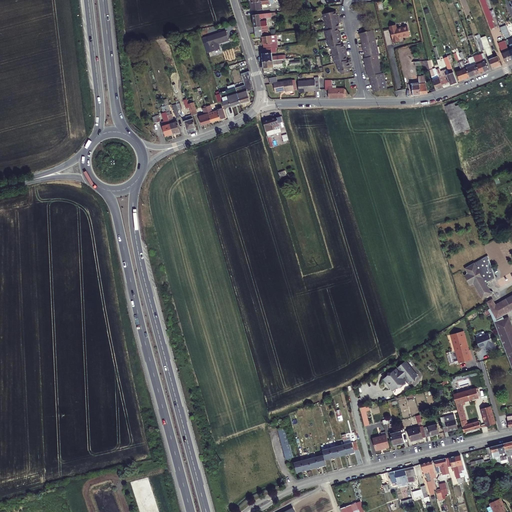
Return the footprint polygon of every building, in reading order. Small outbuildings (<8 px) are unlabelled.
[(268,4),(271,4),(270,0),(268,0),(250,3),(251,11),(263,9),(263,8),(269,7),(268,4)] [(479,0),(491,30),(495,29),(493,21),(494,21),(485,0),(479,0)] [(337,16),(336,11),(323,14),(327,31),(325,31),(329,48),(331,47),(335,64),(337,63),(339,72),(341,71),(342,75),(350,73),(348,65),(350,64),(349,61),(347,61),(346,56),(348,56),(346,49),(344,49),(343,44),(342,45),(341,40),(342,40),(341,32),(339,33),(338,28),(340,28),(338,23),(340,23),(339,15),(337,16)] [(272,13),(253,16),(255,26),(261,26),(268,25),(268,20),(261,21),(260,17),(272,16),(272,13)] [(255,26),(256,36),(261,35),(271,34),(270,25),(268,25),(261,26),(255,26)] [(396,25),(390,26),(394,43),(400,41),(399,38),(410,36),(408,25),(397,28),(396,25)] [(506,26),(500,29),(503,36),(504,36),(506,40),(511,38),(506,26)] [(379,55),(373,30),(360,34),(361,37),(362,37),(364,46),(363,46),(365,54),(366,53),(367,58),(366,58),(367,63),(365,63),(367,72),(369,71),(370,77),(372,77),(372,80),(371,81),(373,88),(374,88),(375,92),(388,90),(384,74),(382,74),(377,56),(379,55)] [(225,31),(217,34),(220,44),(228,41),(225,31)] [(217,34),(202,39),(206,53),(218,50),(216,45),(220,44),(217,34)] [(271,34),(261,35),(262,43),(276,41),(275,34),(271,34)] [(485,51),(483,47),(481,40),(476,42),(480,52),(485,51)] [(507,65),(511,63),(511,59),(510,54),(505,42),(499,45),(507,65)] [(272,47),(262,48),(263,60),(274,59),(284,58),(287,58),(286,54),(273,55),(272,47)] [(485,51),(492,70),(501,67),(498,58),(493,60),(489,50),(485,51)] [(284,58),(284,65),(299,64),(298,56),(284,58)] [(480,56),(478,57),(484,73),(489,71),(485,61),(483,62),(480,56)] [(479,75),(484,73),(478,57),(476,57),(478,64),(475,65),(479,75)] [(263,60),(264,69),(275,68),(275,66),(284,65),(284,58),(274,59),(263,60)] [(468,63),(473,77),(479,75),(475,65),(474,62),(470,63),(470,62),(468,63)] [(457,82),(450,63),(446,65),(449,73),(446,75),(450,85),(457,82)] [(469,79),(465,69),(462,70),(460,63),(457,64),(464,80),(469,79)] [(469,79),(473,77),(468,63),(466,63),(467,64),(463,66),(465,69),(469,79)] [(460,82),(464,80),(457,64),(456,64),(457,69),(455,69),(460,82)] [(432,82),(436,90),(442,88),(439,80),(436,81),(432,71),(430,72),(432,82)] [(242,88),(234,90),(236,96),(239,105),(248,102),(246,93),(251,92),(251,89),(246,74),(238,77),(242,88)] [(429,93),(425,79),(418,80),(421,95),(427,94),(429,93)] [(293,80),(274,83),(275,92),(286,90),(286,91),(294,90),(293,80)] [(298,82),(300,92),(312,91),(310,80),(298,82)] [(329,88),(329,80),(325,80),(327,88),(329,88),(329,98),(345,98),(344,89),(332,89),(332,88),(329,88)] [(421,95),(418,80),(408,82),(408,87),(405,88),(406,96),(421,95)] [(219,95),(223,109),(239,105),(236,96),(234,90),(219,95)] [(459,101),(444,106),(455,135),(470,130),(459,101)] [(189,109),(191,118),(196,116),(193,105),(188,106),(189,109)] [(205,108),(211,126),(225,122),(222,112),(212,115),(210,109),(209,109),(208,107),(205,108)] [(211,126),(205,108),(203,108),(204,111),(202,111),(203,117),(198,118),(201,129),(211,126)] [(195,130),(191,118),(189,109),(186,110),(187,113),(185,114),(188,120),(184,121),(187,132),(195,130)] [(167,116),(173,137),(180,135),(177,125),(174,125),(172,117),(170,118),(169,115),(167,116)] [(173,137),(167,116),(165,116),(166,119),(163,120),(165,128),(162,129),(165,139),(173,137)] [(281,117),(270,120),(275,134),(281,132),(279,123),(283,122),(281,117)] [(275,134),(270,120),(264,122),(268,136),(275,134)] [(495,279),(489,258),(467,271),(470,276),(466,278),(471,287),(475,285),(484,300),(495,294),(494,293),(491,292),(488,287),(489,284),(489,283),(495,279)] [(487,306),(485,307),(489,315),(506,354),(511,367),(511,332),(506,320),(502,322),(500,318),(511,310),(511,296),(494,307),(491,302),(486,304),(487,306)] [(461,331),(449,335),(457,363),(471,359),(469,352),(468,353),(467,350),(461,331)] [(489,339),(487,334),(474,339),(479,349),(485,347),(487,352),(495,349),(490,339),(489,339)] [(386,378),(383,380),(386,384),(387,384),(389,386),(389,387),(392,392),(395,390),(398,390),(398,387),(403,383),(401,380),(403,378),(408,385),(409,383),(413,384),(414,380),(415,379),(403,364),(395,370),(398,373),(396,374),(394,371),(389,375),(386,375),(386,378)] [(453,395),(464,432),(480,428),(478,421),(467,424),(461,405),(465,404),(464,401),(478,396),(475,388),(453,395)] [(489,406),(481,409),(486,426),(494,424),(489,406)] [(369,407),(360,409),(365,428),(369,427),(365,412),(370,411),(369,407)] [(441,419),(444,432),(458,428),(454,415),(441,419)] [(423,428),(426,437),(439,433),(436,424),(423,428)] [(423,428),(423,427),(409,431),(412,441),(426,437),(423,428)] [(291,458),(283,428),(276,430),(284,460),(291,458)] [(408,442),(404,431),(391,434),(394,446),(408,442)] [(377,452),(390,448),(387,436),(373,440),(377,452)] [(345,443),(348,453),(354,451),(353,449),(351,441),(345,443)] [(511,442),(502,445),(504,451),(506,458),(506,462),(500,463),(501,466),(507,464),(508,468),(511,467),(509,457),(511,456),(511,442)] [(345,443),(337,445),(340,455),(348,453),(345,443)] [(340,455),(337,445),(330,447),(332,457),(340,455)] [(325,459),(332,457),(330,447),(322,449),(323,453),(325,459)] [(492,462),(499,460),(498,453),(496,447),(486,449),(488,456),(484,457),(485,460),(479,462),(480,465),(492,462)] [(325,459),(323,453),(315,455),(318,466),(326,464),(325,459)] [(315,455),(308,457),(310,468),(318,466),(315,455)] [(300,459),(303,470),(310,468),(308,457),(300,459)] [(458,458),(454,459),(456,468),(459,477),(460,477),(460,473),(463,472),(458,458)] [(295,472),(303,470),(300,459),(292,461),(295,472)] [(456,468),(454,459),(445,461),(447,469),(450,469),(452,474),(453,473),(456,481),(457,481),(458,486),(461,485),(459,477),(456,468)] [(445,460),(434,463),(436,470),(438,477),(441,476),(442,479),(449,477),(447,469),(445,461),(445,460)] [(434,476),(430,464),(425,465),(428,478),(429,480),(430,484),(432,491),(436,490),(433,479),(434,476)] [(422,479),(428,478),(425,465),(420,467),(422,479)] [(411,470),(403,472),(406,484),(407,486),(414,484),(412,480),(414,479),(411,470)] [(395,487),(406,484),(403,472),(388,476),(391,486),(395,485),(395,487)] [(431,499),(434,498),(432,491),(430,484),(429,480),(425,481),(431,499)] [(445,487),(439,489),(439,491),(442,500),(448,498),(445,487)] [(423,501),(421,493),(412,495),(413,501),(417,500),(416,498),(420,497),(421,502),(423,501)] [(500,500),(489,505),(492,511),(504,511),(502,507),(503,506),(500,500)]
